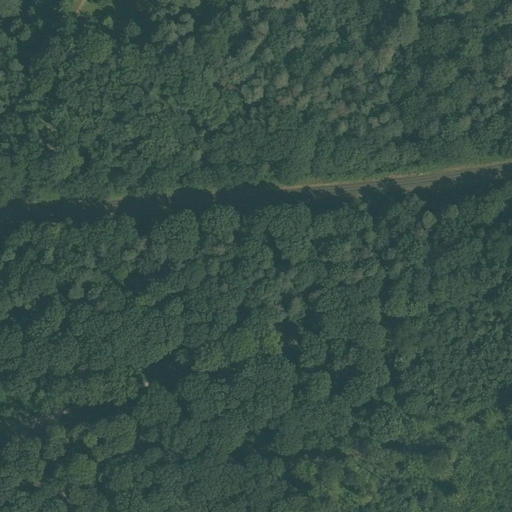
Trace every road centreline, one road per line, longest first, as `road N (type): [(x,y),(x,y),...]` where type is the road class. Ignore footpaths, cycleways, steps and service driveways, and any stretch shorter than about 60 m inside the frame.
road 1 (track): [(67,500),(38,422),(511,279)]
road 2 (track): [(0,0),(348,140)]
road 3 (track): [(18,142),(98,0)]
